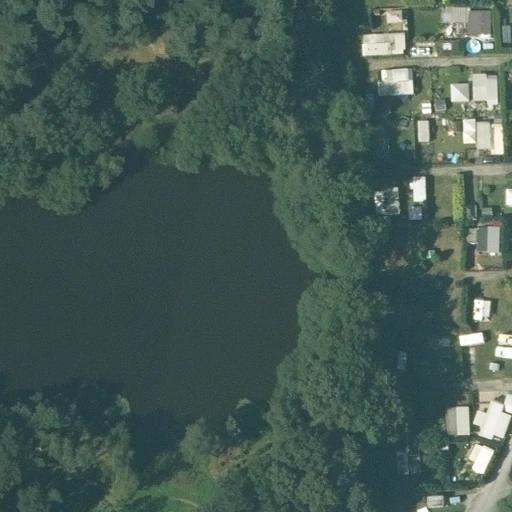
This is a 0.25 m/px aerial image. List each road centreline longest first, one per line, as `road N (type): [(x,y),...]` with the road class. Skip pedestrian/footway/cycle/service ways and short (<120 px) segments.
road 1 (track): [(0,72),(233,85)]
road 2 (track): [(147,511),(93,476),(0,446)]
